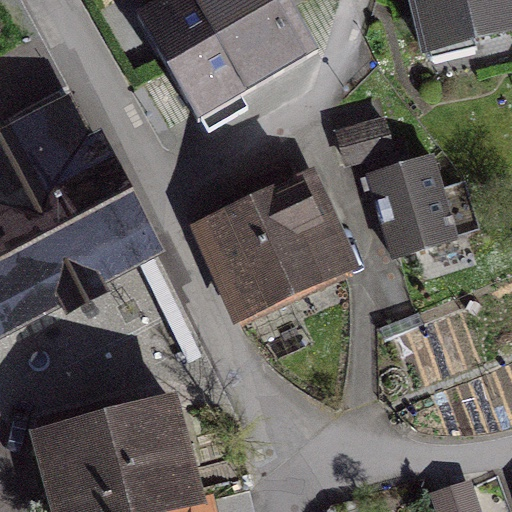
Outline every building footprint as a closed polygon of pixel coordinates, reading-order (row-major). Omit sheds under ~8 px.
[(283,0),(183,0),(145,23),(206,123),(317,56),(283,0)] [(511,0),(419,0),(430,46),(511,31),(511,0)] [(0,336),(144,267),(71,115),(0,149),(0,336)] [(429,161),(367,180),(393,262),(455,243),(429,161)] [(302,195),(196,242),(232,324),(339,277),(302,195)] [(196,511),(169,415),(39,452),(56,511),(196,511)] [(437,503),(439,511),(476,511),(470,492),(437,503)]
